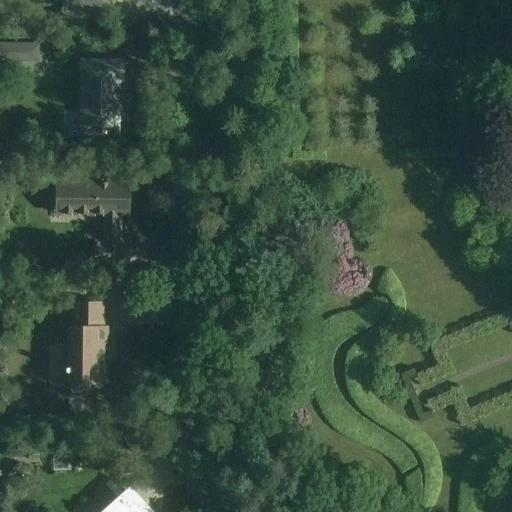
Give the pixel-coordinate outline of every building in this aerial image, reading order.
[(78,0),(79,16),(126,17),(125,0),(78,0)] [(17,46),(21,63),(37,60),(34,42),(17,46)] [(78,139),(118,138),(116,57),(76,58),(78,139)] [(125,267),(124,220),(124,184),(49,185),(49,220),(93,219),(94,268),(125,267)] [(61,381),(106,381),(106,322),(61,322),(61,381)] [(150,511),(124,481),(86,511),(150,511)]
